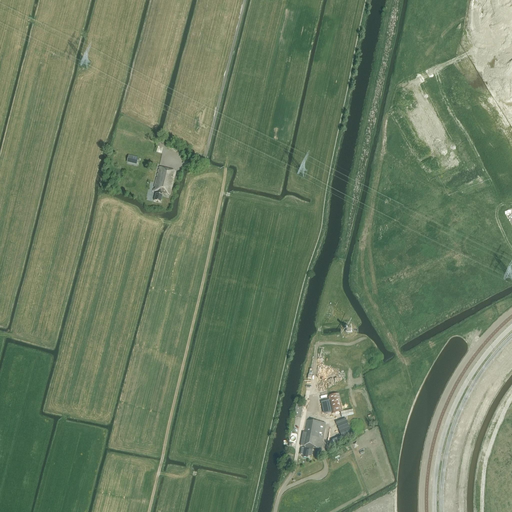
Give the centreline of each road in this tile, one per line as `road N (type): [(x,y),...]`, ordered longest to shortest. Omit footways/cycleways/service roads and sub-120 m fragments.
road 1 (track): [(225,170),(149,511)]
road 2 (unclassified): [(511,327),(477,364),(453,408),(436,462),(434,511)]
road 3 (unclassified): [(442,511),(445,458),(459,413),(485,364),(511,336)]
road 4 (unclassified): [(180,164),(204,157),(245,0)]
road 5 (track): [(275,511),(294,468),(309,379),(340,374)]
